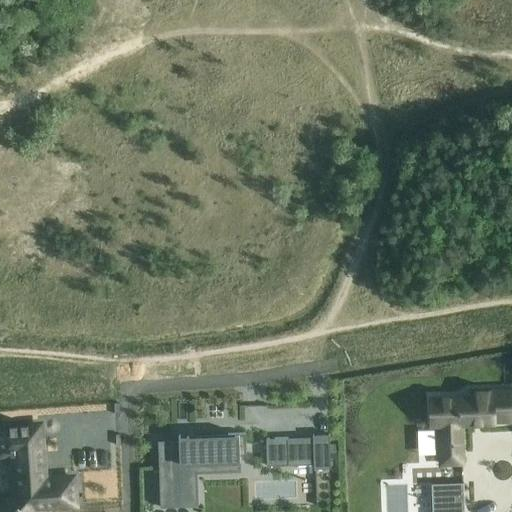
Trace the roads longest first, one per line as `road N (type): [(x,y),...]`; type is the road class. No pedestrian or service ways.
road 1 (residential): [(122,369),(180,370),(511,312)]
road 2 (track): [(365,338),(356,301),(382,195),(384,148),(361,0)]
road 3 (residential): [(122,369),(129,511)]
road 4 (track): [(511,93),(407,131),(384,148)]
road 5 (residential): [(0,358),(122,369)]
